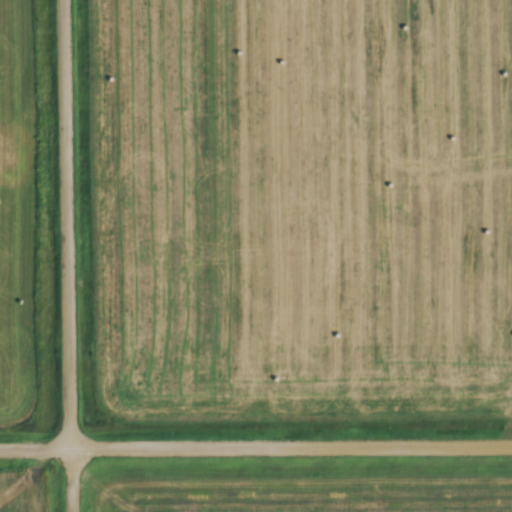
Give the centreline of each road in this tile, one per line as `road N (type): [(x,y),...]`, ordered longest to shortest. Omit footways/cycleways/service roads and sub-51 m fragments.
road 1 (residential): [(75,511),(68,0)]
road 2 (residential): [(0,451),(511,452)]
